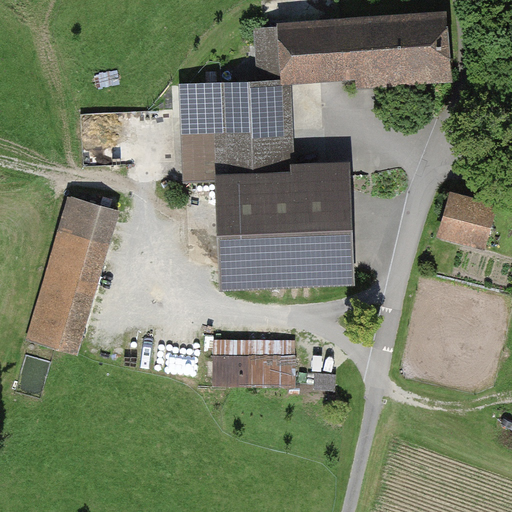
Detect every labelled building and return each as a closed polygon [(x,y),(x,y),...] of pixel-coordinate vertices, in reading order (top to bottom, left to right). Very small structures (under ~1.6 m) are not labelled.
[(434,11),(277,17),(280,84),(436,78),(434,11)] [(280,84),(182,88),(185,172),(215,170),(283,167),(280,84)] [(283,167),(215,170),(220,289),(359,284),(354,164),(283,167)] [(118,205),(75,193),(36,333),(79,344),(118,205)] [(442,244),(490,254),(500,207),(452,197),(442,244)] [(177,369),(182,340),(155,336),(151,365),(177,369)] [(215,388),(299,388),(299,338),(215,339),(215,388)]
